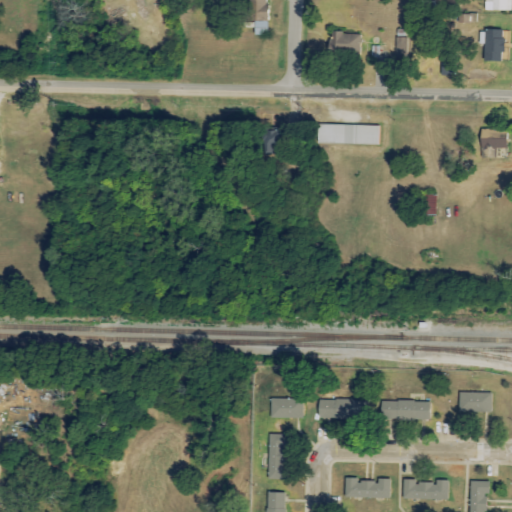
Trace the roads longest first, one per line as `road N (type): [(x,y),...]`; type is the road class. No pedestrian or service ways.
road 1 (residential): [(0,85),(511,98)]
road 2 (residential): [(511,452),(321,453),(318,511)]
